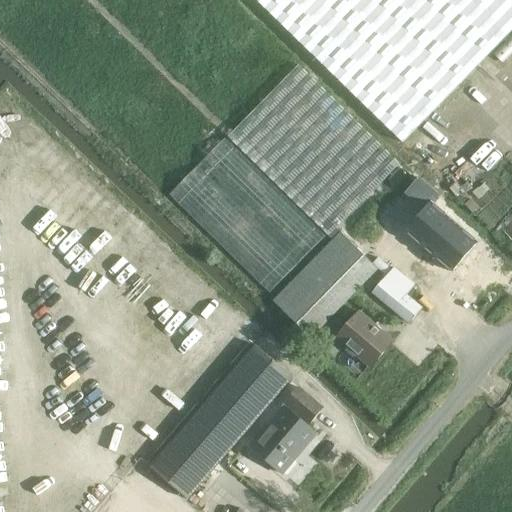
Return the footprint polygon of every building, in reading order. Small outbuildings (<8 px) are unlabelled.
[(511,32),(511,0),(256,0),(404,143),(511,32)] [(298,68),(234,133),(229,138),(329,236),(330,236),(337,228),(400,164),(300,66),(298,68)] [(253,332),(87,173),(4,259),(31,286),(0,318),(0,372),(56,427),(58,424),(114,477),(161,429),(173,441),(198,412),(186,402),(253,332)] [(420,178),(406,194),(426,211),(407,233),(452,272),(478,242),(434,204),(441,196),(420,178)] [(334,240),(341,232),(337,228),(330,236),(334,240)] [(312,338),(365,285),(380,270),(341,232),(334,240),(274,301),(312,338)] [(0,306),(2,306),(5,305),(7,304),(9,303),(11,302),(13,299),(14,298),(15,296),(16,294),(17,292),(18,288),(18,287),(18,285),(17,283),(17,281),(16,279),(15,278),(15,277),(13,275),(12,273),(10,272),(8,270),(6,269),(3,268),(0,267),(0,306)] [(422,308),(407,296),(415,286),(395,269),(374,294),(409,324),(422,308)] [(394,342),(360,314),(338,340),(371,368),(394,342)] [(187,500),(293,377),(256,345),(198,412),(173,441),(151,467),(187,500)] [(314,433),(306,426),(309,423),(311,424),(324,409),(299,388),(283,407),(285,410),(252,448),(280,472),(314,433)] [(169,487),(151,471),(137,487),(155,503),(169,487)] [(149,511),(123,487),(115,496),(89,472),(50,511),(149,511)]
